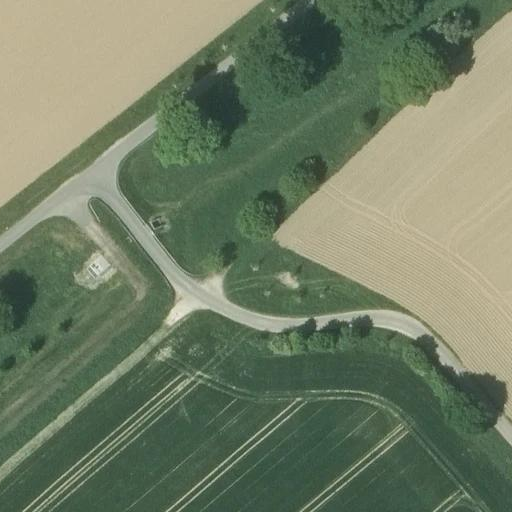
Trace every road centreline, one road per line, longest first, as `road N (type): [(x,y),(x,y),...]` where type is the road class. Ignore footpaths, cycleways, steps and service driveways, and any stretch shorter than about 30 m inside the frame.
road 1 (track): [(511,440),(420,331),(384,315),(261,323),(194,293),(92,173)]
road 2 (track): [(0,245),(314,0)]
road 3 (track): [(194,293),(0,494)]
